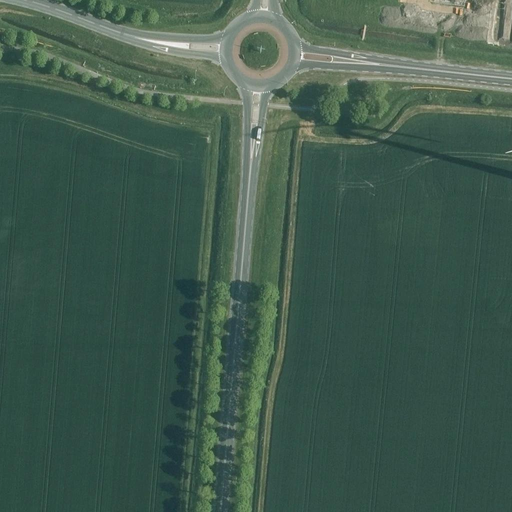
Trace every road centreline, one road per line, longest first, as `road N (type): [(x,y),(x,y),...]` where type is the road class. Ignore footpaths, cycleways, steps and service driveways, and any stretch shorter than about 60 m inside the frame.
road 1 (primary): [(220,511),(258,83)]
road 2 (secondary): [(511,78),(292,55)]
road 3 (primary): [(227,49),(124,35),(25,0)]
